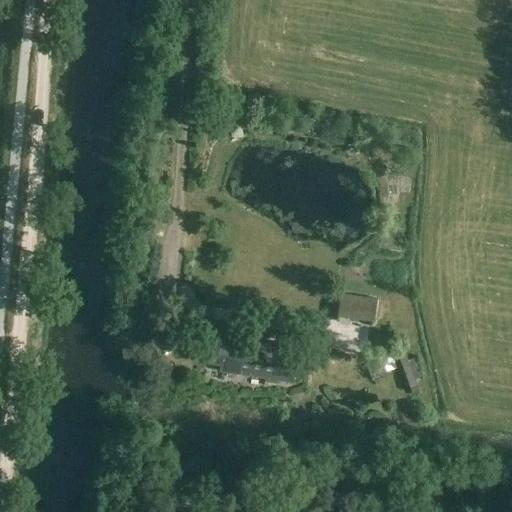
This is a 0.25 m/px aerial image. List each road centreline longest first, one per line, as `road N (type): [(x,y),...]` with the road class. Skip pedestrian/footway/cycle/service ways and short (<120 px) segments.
road 1 (track): [(52,0),(4,511)]
road 2 (track): [(240,316),(189,299),(173,287),(170,269),(191,0)]
